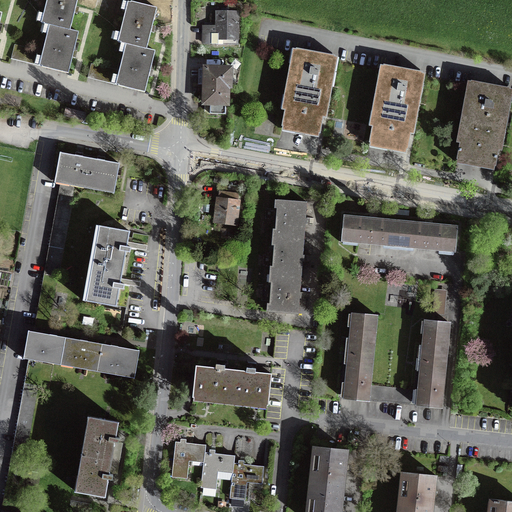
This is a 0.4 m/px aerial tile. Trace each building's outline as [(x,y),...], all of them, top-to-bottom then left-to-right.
[(48,26),(67,31),(74,0),(44,0),(38,24),(48,26)] [(124,44),(143,49),(153,10),(124,2),(114,42),(124,44)] [(239,13),(216,12),(216,43),(239,43),(239,13)] [(67,31),(48,26),(41,50),(15,43),(11,59),(66,73),(76,33),(67,31)] [(143,49),(124,44),(118,68),(91,61),(87,77),(144,92),(154,52),(143,49)] [(337,59),(291,50),(276,127),(322,136),(337,59)] [(203,65),(202,85),(232,86),(233,66),(203,65)] [(425,75),(377,66),(362,148),(411,156),(425,75)] [(511,99),(511,93),(467,84),(451,163),(498,172),(511,99)] [(231,106),(232,86),(202,85),(201,105),(231,106)] [(85,123),(87,110),(69,107),(67,120),(85,123)] [(75,182),(85,184),(90,157),(61,152),(56,178),(60,179),(75,182)] [(119,162),(90,157),(85,184),(114,189),(119,162)] [(73,194),(75,182),(60,179),(58,191),(73,194)] [(65,235),(73,194),(58,191),(51,233),(65,235)] [(240,200),(218,198),(214,226),(237,228),(240,200)] [(274,201),(272,236),(305,238),(307,204),(274,201)] [(398,249),(400,221),(341,216),(338,244),(398,249)] [(400,221),(398,249),(456,253),(459,226),(400,221)] [(103,228),(96,264),(122,269),(129,234),(103,228)] [(58,275),(65,235),(51,233),(43,272),(58,275)] [(302,274),(305,238),(272,236),(269,272),(302,274)] [(115,306),(122,269),(96,264),(89,301),(115,306)] [(53,302),(58,275),(43,272),(38,300),(53,302)] [(299,317),(302,274),(269,272),(266,314),(299,317)] [(53,302),(38,300),(33,325),(48,328),(53,302)] [(350,314),(346,350),(374,353),(378,317),(350,314)] [(425,321),(421,357),(446,360),(450,324),(425,321)] [(44,357),(62,360),(66,337),(28,331),(24,353),(29,354),(44,357)] [(62,360),(98,367),(102,344),(66,337),(62,360)] [(140,351),(102,344),(98,367),(136,373),(140,351)] [(371,385),(374,353),(346,350),(341,401),(368,404),(369,399),(371,385)] [(43,364),(44,357),(29,354),(28,361),(43,364)] [(441,407),(446,360),(421,357),(416,404),(441,407)] [(43,364),(28,361),(20,409),(34,411),(43,364)] [(235,399),(238,371),(193,366),(190,395),(235,399)] [(238,371),(235,399),(269,403),(272,374),(238,371)] [(390,387),(371,385),(369,399),(388,401),(390,387)] [(410,390),(390,387),(388,401),(408,403),(410,390)] [(34,411),(20,409),(11,455),(26,457),(34,411)] [(90,419),(83,452),(114,458),(121,425),(90,419)] [(189,465),(202,467),(204,452),(205,444),(175,440),(170,478),(187,481),(189,465)] [(313,447),(308,488),(346,492),(351,452),(313,447)] [(106,497),(114,458),(83,452),(75,491),(106,497)] [(235,456),(204,452),(202,467),(199,489),(216,492),(218,475),(232,477),(234,463),(235,456)] [(26,457),(11,455),(7,476),(22,478),(26,457)] [(264,467),(234,463),(232,477),(229,500),(243,502),(245,488),(261,490),(264,467)] [(400,473),(396,511),(400,511),(431,511),(436,477),(400,473)] [(22,478),(7,476),(3,502),(17,505),(22,478)] [(343,511),(346,492),(308,488),(305,511),(343,511)] [(511,511),(511,501),(489,499),(487,511),(511,511)] [(17,505),(3,502),(1,509),(16,511),(17,505)]
